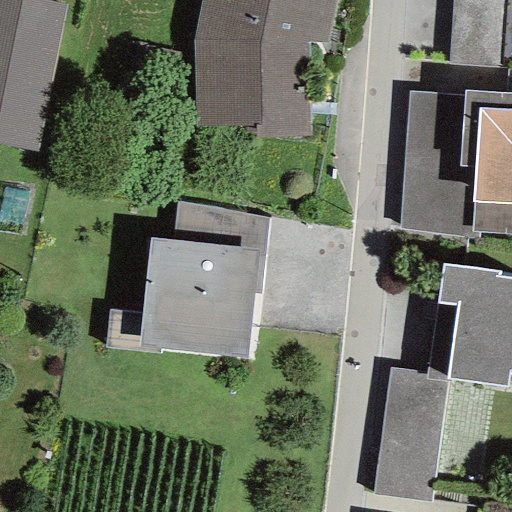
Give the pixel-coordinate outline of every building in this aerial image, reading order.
[(66,4),(42,0),(0,0),(0,144),(36,152),(66,4)] [(333,0),(200,0),(191,41),(196,128),(245,127),(245,137),(308,137),(306,43),(324,43),(333,0)] [(452,0),(449,63),(502,69),(508,0),(452,0)] [(408,93),(400,229),(477,239),(478,234),(511,235),(511,94),(463,91),(463,97),(408,93)] [(252,293),(259,294),(267,219),(179,202),(173,241),(256,251),(252,293)] [(149,238),(138,347),(246,359),(252,293),(256,251),(173,241),(149,238)] [(456,306),(446,379),(505,387),(507,372),(511,373),(511,281),(496,279),(497,273),(442,265),(437,303),(456,306)] [(437,303),(427,373),(426,380),(446,383),(446,379),(456,306),(437,303)] [(372,495),(429,503),(446,383),(426,380),(427,373),(390,369),(372,495)]
